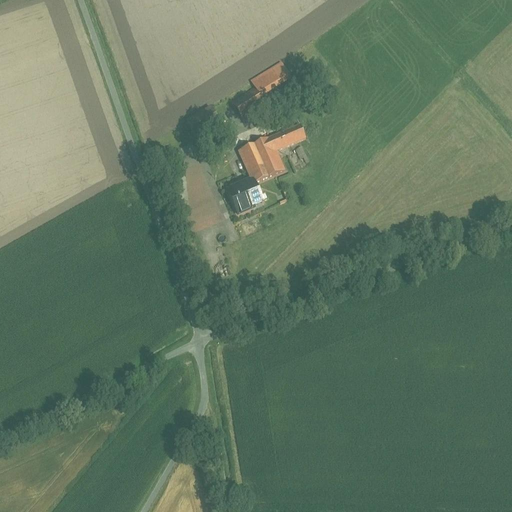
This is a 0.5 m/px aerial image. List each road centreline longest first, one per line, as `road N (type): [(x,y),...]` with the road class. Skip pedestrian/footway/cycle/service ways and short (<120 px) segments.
road 1 (unclassified): [(81,0),(204,329)]
road 2 (unclassified): [(204,329),(460,229),(511,224)]
road 3 (unclassified): [(0,431),(204,329)]
road 4 (unclassified): [(204,329),(201,403),(142,511)]
